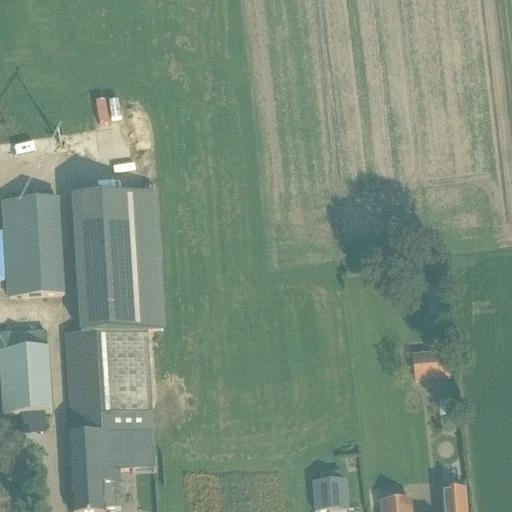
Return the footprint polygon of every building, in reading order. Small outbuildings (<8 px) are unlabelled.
[(104,336),(66,338),(71,439),(68,439),(71,511),(116,511),(120,511),(118,474),(134,473),(134,458),(153,457),(146,334),(162,333),(155,197),(96,200),(104,336)] [(3,205),(8,292),(9,299),(63,296),(58,202),(3,205)] [(0,338),(0,372),(3,419),(51,416),(46,335),(0,338)] [(449,381),(447,355),(413,358),(415,385),(449,381)] [(453,402),(439,404),(440,414),(440,419),(454,417),(454,412),(453,402)] [(347,511),(346,484),(312,486),(313,511),(347,511)] [(465,511),(465,508),(464,493),(442,494),(443,509),(443,511),(465,511)] [(410,511),(409,502),(380,506),(381,511),(410,511)]
